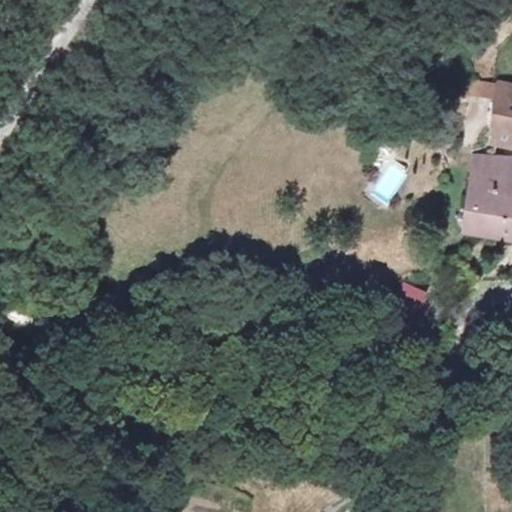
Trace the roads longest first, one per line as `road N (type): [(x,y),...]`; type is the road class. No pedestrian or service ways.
road 1 (track): [(374,491),(327,461),(135,411),(68,379),(0,330)]
road 2 (track): [(488,301),(432,428),(374,491)]
road 3 (track): [(0,138),(90,0)]
